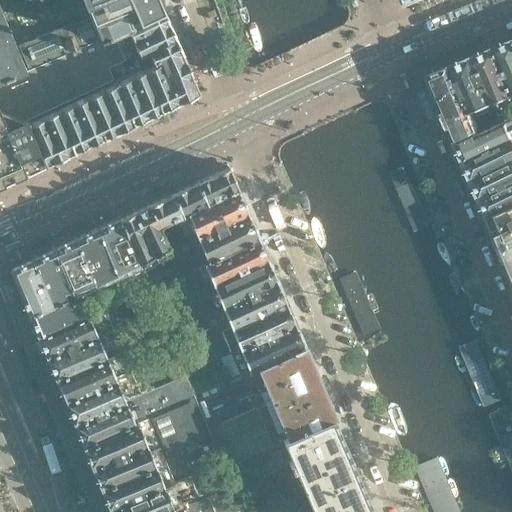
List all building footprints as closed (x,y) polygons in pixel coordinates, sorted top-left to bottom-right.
[(164,9),(159,0),(0,0),(0,81),(28,70),(109,33),(110,35),(126,28),(125,26),(164,9)] [(176,39),(164,9),(125,26),(126,28),(110,35),(123,63),(148,52),(176,39)] [(215,16),(213,10),(206,13),(208,19),(215,16)] [(25,116),(112,76),(109,70),(123,63),(110,35),(109,33),(28,70),(0,81),(0,185),(45,165),(28,124),(25,116)] [(199,94),(176,39),(148,52),(155,68),(116,85),(133,124),(199,94)] [(511,39),(496,46),(511,85),(511,39)] [(511,91),(511,85),(496,46),(473,56),(490,101),(511,91)] [(490,101),(473,56),(450,65),(467,111),(490,101)] [(467,111),(450,65),(428,74),(435,90),(447,118),(467,111)] [(133,124),(116,85),(112,76),(25,116),(28,124),(57,111),(88,98),(105,137),(133,124)] [(105,137),(88,98),(57,111),(74,151),(105,137)] [(74,151),(57,111),(28,124),(45,165),(74,151)] [(475,133),(467,111),(447,118),(456,139),(472,132),(473,134),(475,133)] [(464,158),(511,135),(511,130),(511,128),(511,127),(511,115),(475,133),(473,134),(472,132),(456,139),(464,158)] [(472,178),(511,158),(511,135),(464,158),(472,178)] [(480,197),(511,180),(511,158),(472,178),(480,197)] [(387,173),(414,233),(432,225),(405,165),(387,173)] [(236,186),(234,183),(235,183),(228,166),(215,172),(209,175),(196,181),(205,201),(236,186)] [(488,215),(511,202),(511,180),(480,197),(488,215)] [(169,218),(188,210),(187,209),(205,201),(196,181),(148,204),(157,224),(158,223),(161,222),(168,239),(176,236),(169,218)] [(247,212),(244,204),(240,195),(240,196),(237,188),(236,186),(205,201),(187,209),(188,210),(198,234),(247,212)] [(511,226),(511,202),(488,215),(496,234),(511,226)] [(168,244),(158,223),(157,224),(148,204),(134,211),(152,252),(168,244)] [(152,252),(134,211),(118,218),(135,259),(152,252)] [(257,236),(247,212),(198,234),(209,258),(257,236)] [(135,259),(118,218),(97,228),(117,275),(138,266),(135,259)] [(511,226),(496,234),(511,272),(511,226)] [(117,275),(97,228),(75,238),(95,285),(117,275)] [(457,279),(440,231),(421,238),(439,286),(441,291),(444,294),(445,295),(448,296),(450,297),(452,297),(453,296),(454,296),(455,295),(457,293),(458,291),(458,289),(458,284),(457,279)] [(209,285),(212,283),(266,258),(257,236),(209,258),(187,268),(193,283),(205,277),(209,285)] [(95,285),(75,238),(53,248),(70,289),(73,295),(95,285)] [(70,289),(53,248),(31,259),(45,292),(46,294),(51,305),(66,298),(64,291),(70,289)] [(222,305),(275,280),(266,258),(212,283),(222,305)] [(45,292),(31,259),(10,268),(29,314),(51,305),(46,294),(45,292)] [(338,281),(366,336),(383,328),(355,272),(338,281)] [(147,285),(143,276),(138,278),(142,287),(147,285)] [(230,325),(284,302),(275,280),(222,305),(230,325)] [(38,335),(84,315),(78,300),(69,304),(66,298),(51,305),(29,314),(38,335)] [(157,310),(156,308),(152,299),(131,308),(136,319),(157,310)] [(239,347),(294,323),(284,302),(230,325),(221,330),(230,351),(239,347)] [(98,336),(88,313),(84,315),(38,335),(47,358),(98,336)] [(249,369),(303,345),(294,323),(239,347),(249,369)] [(125,400),(98,336),(47,358),(74,422),(125,400)] [(460,347),(484,409),(502,401),(478,340),(460,347)] [(197,366),(188,345),(174,350),(184,372),(197,366)] [(303,345),(249,369),(193,393),(204,419),(221,459),(224,465),(231,462),(281,440),(332,417),(332,416),(303,345)] [(221,459),(204,419),(193,393),(185,374),(174,379),(130,398),(125,400),(74,422),(109,506),(163,483),(221,459)] [(489,414),(488,415),(511,474),(511,428),(504,410),(503,409),(501,408),(499,408),(498,408),(496,408),(494,409),(493,410),(491,411),(490,412),(489,414)] [(372,511),(355,470),(332,417),(281,440),(290,461),(286,463),(289,471),(293,469),(310,511),(372,511)] [(434,511),(458,511),(438,458),(417,465),(434,511)] [(252,511),(231,462),(224,465),(239,501),(243,511),(252,511)] [(111,511),(154,511),(172,505),(163,483),(109,506),(111,511)] [(243,511),(239,501),(217,510),(217,511),(243,511)] [(183,511),(180,502),(172,505),(154,511),(183,511)]
